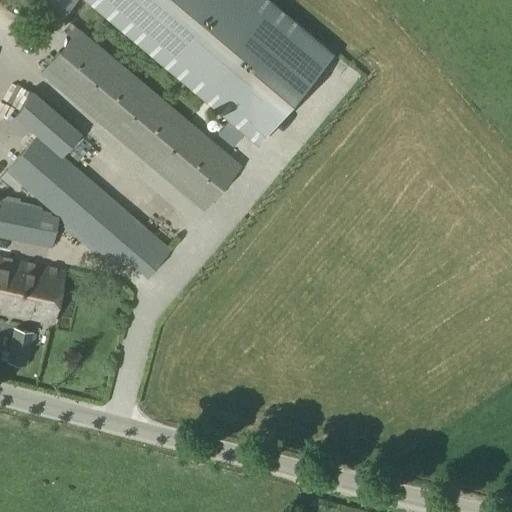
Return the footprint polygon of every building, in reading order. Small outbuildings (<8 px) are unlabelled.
[(41,0),(0,0),(0,38),(202,210),(239,166),(41,0)] [(86,0),(258,143),(332,55),(266,0),(86,0)] [(169,249),(61,156),(81,134),(34,93),(14,116),(36,135),(4,173),(55,217),(53,220),(58,229),(85,253),(95,255),(96,253),(111,265),(119,256),(145,278),(169,249)] [(0,242),(31,249),(40,209),(22,205),(0,200),(0,242)] [(0,258),(0,311),(44,321),(54,270),(0,258)] [(14,331),(7,363),(23,366),(30,334),(14,331)]
